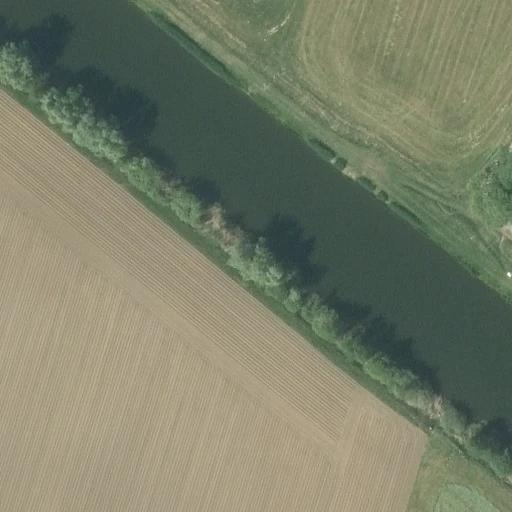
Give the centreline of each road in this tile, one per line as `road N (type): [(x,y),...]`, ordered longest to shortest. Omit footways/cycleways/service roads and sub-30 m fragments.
road 1 (track): [(147,0),(342,157),(456,207),(481,196)]
road 2 (track): [(342,157),(511,291)]
